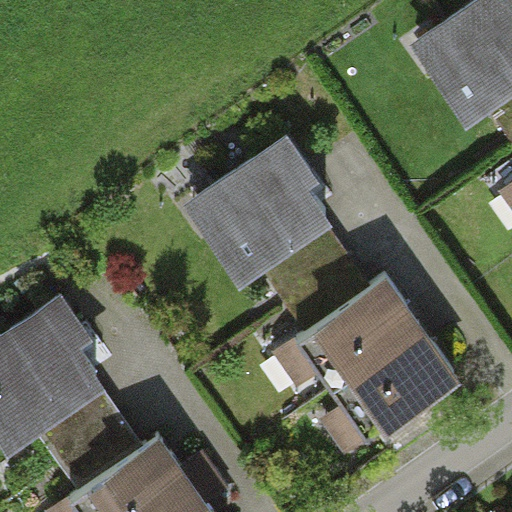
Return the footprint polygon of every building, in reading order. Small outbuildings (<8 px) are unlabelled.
[(511,0),(487,0),(433,37),(487,115),(511,97),(511,0)] [(199,200),(253,278),(351,211),(297,133),(199,200)] [(375,428),(457,372),(434,339),(403,294),(388,272),(306,329),(375,428)] [(0,342),(0,399),(27,438),(125,371),(72,293),(0,342)] [(215,511),(162,435),(124,461),(79,492),(92,511),(215,511)]
